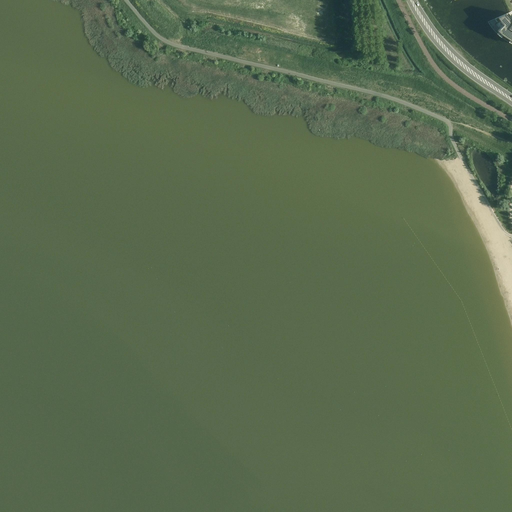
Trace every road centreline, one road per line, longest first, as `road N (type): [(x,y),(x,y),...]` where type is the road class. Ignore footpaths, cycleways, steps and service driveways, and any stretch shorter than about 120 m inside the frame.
road 1 (primary): [(399,0),(437,50),(511,104)]
road 2 (primary): [(511,96),(438,41),(409,0)]
